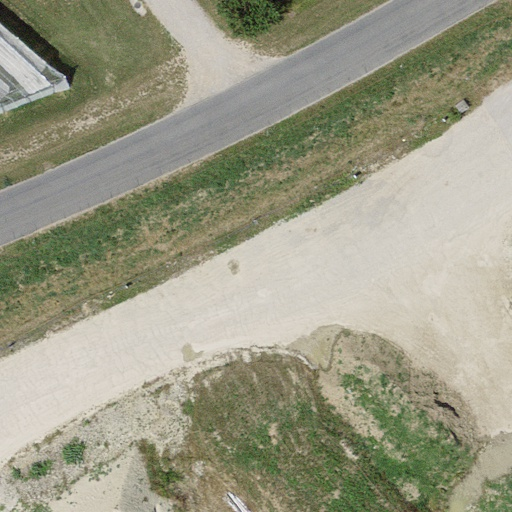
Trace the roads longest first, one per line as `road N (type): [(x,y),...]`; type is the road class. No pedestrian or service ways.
road 1 (unknown): [(511,134),(35,407),(0,437)]
road 2 (unclassified): [(0,225),(272,102),(458,0)]
